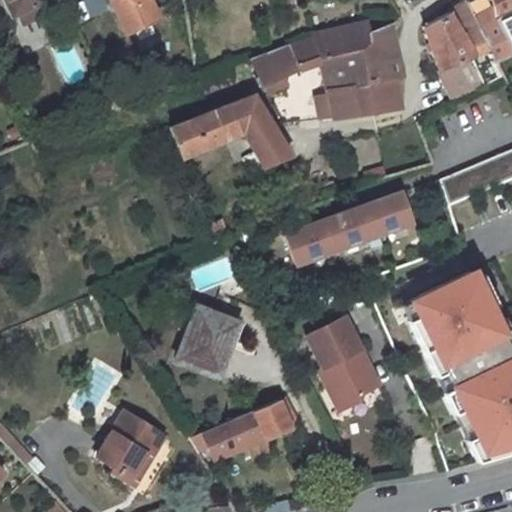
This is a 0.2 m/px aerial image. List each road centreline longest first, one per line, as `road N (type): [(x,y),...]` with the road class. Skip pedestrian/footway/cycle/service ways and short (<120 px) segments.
road 1 (unknown): [(298,146),(399,121),(407,97),(405,28),(443,0)]
road 2 (residential): [(298,511),(511,466)]
